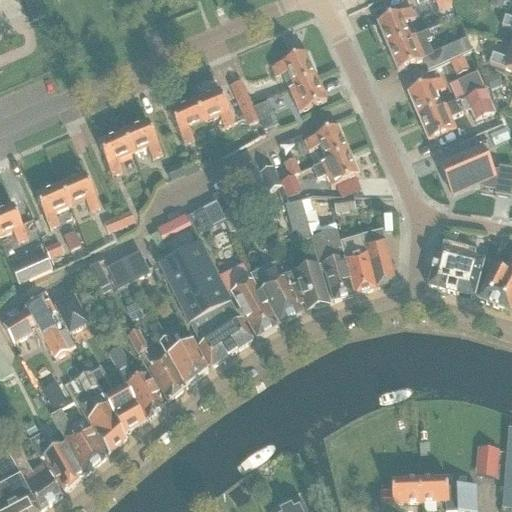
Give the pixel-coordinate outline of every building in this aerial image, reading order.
[(38,0),(27,0),(23,2),(32,26),(46,20),(38,0)] [(435,10),(450,3),(448,0),(431,0),(435,10)] [(387,48),(410,39),(403,24),(415,19),(411,10),(377,25),(387,48)] [(511,20),(505,18),(502,28),(511,31),(511,42),(511,47),(511,46),(511,20)] [(410,39),(387,48),(398,72),(425,60),(415,37),(410,39)] [(461,58),(472,53),(466,38),(455,43),(461,58)] [(493,55),(489,66),(511,73),(511,46),(511,47),(506,60),(493,55)] [(293,90),(316,80),(305,55),(272,70),(276,79),(287,75),(293,90)] [(468,71),(462,58),(451,63),(456,76),(468,71)] [(293,90),(289,91),(299,114),(326,103),(316,80),(293,90)] [(418,119),(440,109),(434,94),(445,89),(441,80),(408,95),(418,119)] [(235,101),(247,96),(241,82),(229,88),(235,101)] [(484,91),(465,100),(469,110),(471,113),(475,123),(494,115),(488,101),(484,91)] [(195,103),(204,126),(219,119),(224,130),(234,126),(219,92),(195,103)] [(241,114),(253,109),(247,96),(235,101),(241,114)] [(189,132),(204,126),(195,103),(170,114),(185,147),(194,143),(189,132)] [(267,105),(255,110),(264,133),(277,127),(267,105)] [(440,109),(418,119),(428,142),(455,130),(446,107),(441,109),(440,109)] [(253,109),(241,114),(247,127),(259,122),(253,109)] [(123,134),(132,157),(148,150),(152,161),(162,157),(147,124),(123,134)] [(325,163),(348,153),(338,130),(304,144),(308,153),(319,148),(325,163)] [(117,163),(132,157),(123,134),(98,145),(113,178),(122,174),(117,163)] [(511,186),(511,175),(491,173),(482,151),(440,169),(452,197),(452,198),(481,185),(484,192),(496,193),(495,197),(510,200),(511,186)] [(348,153),(325,163),(326,164),(312,169),(317,181),(326,177),(331,189),(358,177),(348,153)] [(179,166),(184,178),(199,171),(194,159),(179,166)] [(279,183),(301,174),(295,161),(274,170),(279,183)] [(170,183),(184,178),(179,166),(165,171),(170,183)] [(282,192),(279,183),(274,170),(261,175),(270,197),(282,192)] [(279,183),(282,192),(292,188),(294,192),(306,187),(301,174),(279,183)] [(60,187),(70,210),(85,203),(90,214),(99,210),(85,177),(60,187)] [(54,216),(70,210),(60,187),(35,198),(50,231),(59,227),(54,216)] [(211,197),(214,203),(221,218),(242,208),(232,187),(211,197)] [(335,215),(356,212),(354,199),(333,202),(335,215)] [(308,228),(305,216),(301,202),(284,207),(291,232),(308,228)] [(224,223),(221,218),(214,203),(202,209),(203,211),(195,215),(204,233),(224,223)] [(0,213),(0,239),(13,234),(18,246),(27,241),(13,208),(0,213)] [(116,219),(121,230),(134,224),(129,213),(116,219)] [(286,280),(297,305),(303,303),(306,313),(330,306),(318,269),(319,269),(319,267),(322,266),(334,304),(355,298),(337,234),(321,238),(315,214),(305,216),(308,228),(312,240),(318,266),(283,277),(285,281),(286,280)] [(185,217),(179,220),(184,230),(190,227),(185,217)] [(107,236),(121,230),(116,219),(102,225),(107,236)] [(365,247),(375,292),(376,292),(376,291),(396,286),(385,242),(384,242),(382,232),(363,237),(364,243),(365,247)] [(76,238),(65,242),(69,253),(81,248),(76,238)] [(44,249),(49,261),(63,255),(58,243),(44,249)] [(355,298),(375,292),(365,247),(364,243),(342,248),(355,298)] [(464,256),(466,247),(455,244),(452,254),(437,251),(428,289),(474,300),(480,277),(485,278),(489,264),(490,264),(490,261),(464,256)] [(211,371),(235,355),(253,343),(230,305),(200,246),(159,268),(201,349),(199,349),(211,371)] [(118,291),(150,275),(140,254),(108,269),(118,291)] [(45,257),(12,271),(19,287),(52,272),(45,257)] [(101,261),(91,265),(101,287),(111,283),(101,261)] [(511,264),(510,264),(504,275),(493,270),(477,301),(510,314),(511,314),(511,264)] [(286,280),(285,281),(271,287),(263,270),(250,276),(257,291),(260,289),(279,328),(301,316),(297,305),(286,280)] [(257,294),(252,284),(231,296),(257,341),(279,328),(260,292),(257,294)] [(89,327),(74,299),(55,309),(70,337),(89,327)] [(41,307),(39,303),(26,310),(30,317),(25,320),(22,315),(2,327),(14,346),(38,332),(55,362),(68,354),(48,318),(55,314),(49,303),(41,307)] [(166,340),(158,324),(150,328),(156,339),(156,338),(186,390),(208,373),(193,345),(176,354),(168,339),(166,340)] [(152,361),(138,334),(128,339),(138,358),(142,360),(168,406),(185,391),(164,354),(152,361)] [(0,352),(0,384),(13,377),(0,352)] [(127,390),(146,424),(147,424),(166,408),(147,375),(134,383),(126,369),(129,367),(120,352),(108,358),(127,390)] [(146,424),(127,390),(115,397),(98,366),(88,372),(107,407),(124,437),(146,424)] [(85,393),(96,388),(88,373),(77,379),(85,393)] [(67,405),(56,384),(42,392),(53,413),(67,405)] [(124,437),(107,407),(95,415),(89,404),(81,408),(88,420),(109,457),(127,442),(124,437)] [(75,436),(62,413),(51,419),(85,479),(106,460),(87,428),(75,436)] [(52,454),(42,435),(31,442),(41,460),(44,458),(65,496),(84,480),(65,446),(52,454)] [(497,480),(499,452),(478,450),(475,478),(497,480)] [(9,458),(38,511),(44,511),(62,499),(44,467),(32,475),(20,453),(9,458)] [(38,511),(9,458),(8,455),(0,458),(0,511),(38,511)] [(477,511),(477,488),(457,488),(457,489),(448,490),(447,480),(419,482),(421,505),(446,504),(446,511),(477,511)] [(395,507),(421,505),(419,482),(391,483),(392,494),(380,494),(380,511),(381,511),(395,511),(395,507)]
